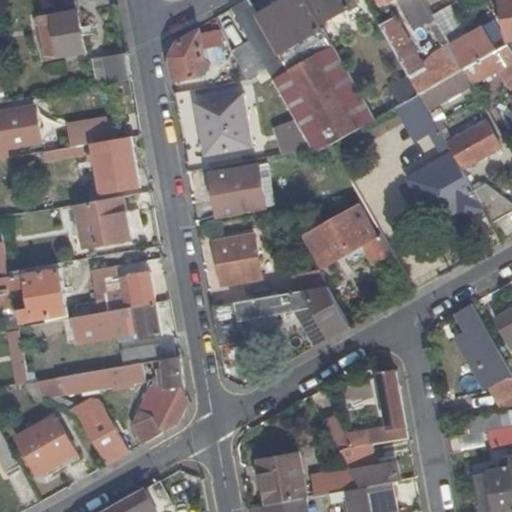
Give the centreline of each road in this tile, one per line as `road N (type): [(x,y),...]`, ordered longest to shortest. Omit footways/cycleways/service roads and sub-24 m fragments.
road 1 (residential): [(212,427),(146,33)]
road 2 (residential): [(212,427),(408,317)]
road 3 (residential): [(408,317),(442,511)]
road 4 (residential): [(64,511),(212,427)]
